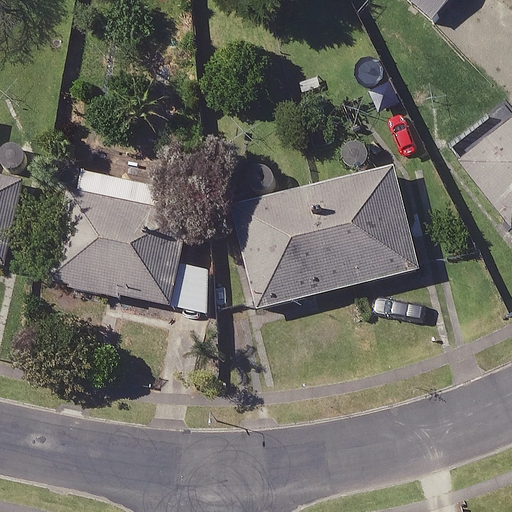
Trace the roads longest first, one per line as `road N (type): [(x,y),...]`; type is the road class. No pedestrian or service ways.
road 1 (residential): [(209,475),(300,469),(511,410)]
road 2 (residential): [(0,437),(209,475)]
